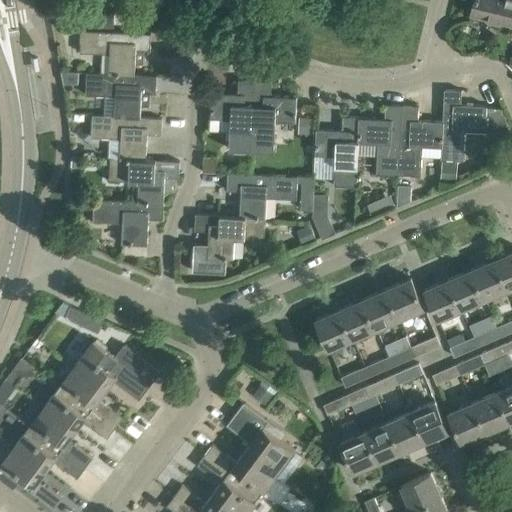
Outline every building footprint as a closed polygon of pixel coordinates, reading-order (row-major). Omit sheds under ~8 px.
[(511,0),(474,0),(469,21),(470,21),(471,16),(511,25),(511,24),(511,0)] [(110,53),(109,73),(135,74),(135,62),(143,62),(144,49),(150,50),(151,33),(81,29),(80,52),(110,53)] [(116,96),(115,115),(140,116),(141,105),(149,105),(150,92),(156,92),(157,75),(135,74),(109,73),(87,71),(86,94),(116,96)] [(229,148),(251,149),(255,79),(238,79),(237,93),(212,91),(210,117),(231,118),(229,148)] [(255,79),(251,149),(274,150),(275,121),(296,122),(297,96),(271,94),(272,80),(255,79)] [(441,147),(441,159),(463,160),(465,130),(485,131),(485,135),(502,136),(503,133),(511,133),(511,127),(504,109),(486,108),(487,105),(461,104),(461,89),(444,89),(443,120),(441,147)] [(385,118),(359,116),(358,142),(378,143),(376,173),(398,174),(401,104),(385,104),(385,118)] [(419,105),(401,104),(398,174),(421,176),(422,146),(441,147),(442,120),(418,119),(419,105)] [(121,138),(120,157),(146,159),(147,134),(162,134),(162,117),(140,116),(115,115),(93,114),(92,137),(121,138)] [(358,142),(359,116),(343,115),(342,129),(316,128),(315,154),(335,155),(333,185),(356,186),(358,142)] [(139,181),(138,200),(164,202),(164,190),(173,190),(174,177),(179,177),(180,160),(146,159),(120,157),(110,157),(109,179),(139,181)] [(241,190),(239,215),(265,216),(266,196),(296,198),(297,176),(248,173),(228,172),(227,189),(241,190)] [(164,202),(138,200),(94,198),(93,221),(123,222),(122,242),(148,244),(149,218),(163,219),(164,202)] [(82,200),(73,201),(74,210),(82,210),(82,200)] [(193,241),(193,265),(223,266),(223,257),(234,258),(234,237),(265,240),(265,217),(196,213),(195,230),(209,230),(208,242),(193,241)] [(327,213),(314,219),(322,238),(335,232),(327,213)] [(511,250),(496,258),(509,287),(511,285),(511,250)] [(496,258),(472,268),(485,298),(509,287),(496,258)] [(472,268),(448,278),(461,308),(485,298),(472,268)] [(411,277),(387,287),(400,317),(424,307),(411,277)] [(461,308),(448,278),(425,289),(437,318),(461,308)] [(387,287),(363,298),(376,327),(400,317),(387,287)] [(363,298),(340,308),(353,338),(376,327),(363,298)] [(71,304),(65,317),(76,322),(82,309),(71,304)] [(353,338),(340,308),(316,318),(329,348),(353,338)] [(511,319),(497,326),(501,335),(511,330),(511,319)] [(497,326),(473,336),(477,346),(501,335),(497,326)] [(436,335),(412,345),(416,355),(440,345),(436,335)] [(477,346),(473,336),(450,346),(454,356),(477,346)] [(94,339),(74,365),(106,389),(113,379),(139,398),(152,382),(137,371),(146,359),(124,343),(115,355),(94,339)] [(504,343),(480,353),(485,362),(508,353),(504,343)] [(412,345),(389,356),(393,365),(416,355),(412,345)] [(480,353),(457,363),(461,372),(485,362),(480,353)] [(389,356),(365,366),(369,375),(393,365),(389,356)] [(419,362),(395,373),(399,383),(423,372),(419,362)] [(457,363),(433,373),(437,382),(461,372),(457,363)] [(74,365),(59,385),(75,397),(71,403),(78,408),(86,397),(95,403),(91,409),(115,427),(123,417),(99,399),(106,389),(74,365)] [(369,375),(365,366),(341,376),(345,386),(369,375)] [(395,373),(371,383),(375,393),(399,383),(395,373)] [(371,383),(348,393),(352,403),(375,393),(371,383)] [(511,384),(496,391),(509,421),(511,419),(511,384)] [(59,385),(45,405),(76,429),(83,419),(108,438),(115,427),(91,409),(95,403),(86,397),(78,408),(71,403),(75,397),(59,385)] [(496,391),(473,401),(486,431),(509,421),(496,391)] [(348,393),(324,404),(328,413),(352,403),(348,393)] [(435,400),(411,411),(424,440),(448,430),(435,400)] [(251,442),(244,451),(276,475),(295,449),(264,426),(269,420),(243,401),(227,424),(251,442)] [(486,431),(473,401),(449,411),(462,441),(486,431)] [(45,405),(29,425),(45,437),(42,442),(50,448),(58,438),(65,444),(61,449),(85,467),(93,457),(69,439),(76,429),(45,405)] [(411,411),(387,421),(400,450),(424,440),(411,411)] [(387,421),(364,431),(377,461),(400,450),(387,421)] [(29,425),(14,446),(46,469),(53,460),(77,478),(85,467),(61,449),(65,444),(58,438),(50,448),(42,442),(45,437),(29,425)] [(377,461),(364,431),(340,441),(353,471),(377,461)] [(212,443),(204,454),(229,472),(225,477),(233,483),(241,473),(249,478),(245,484),(261,496),(276,475),(244,451),(236,461),(212,443)] [(46,469),(14,446),(0,464),(0,467),(1,468),(19,481),(55,508),(63,497),(39,479),(46,469)] [(221,482),(214,492),(240,511),(248,511),(261,496),(245,484),(249,478),(241,473),(233,483),(225,477),(229,472),(204,454),(197,464),(221,482)] [(1,468),(0,468),(0,477),(14,488),(19,481),(1,468)] [(401,484),(412,508),(441,495),(431,472),(401,484)] [(182,484),(174,494),(198,511),(240,511),(214,492),(206,502),(182,484)] [(176,511),(198,511),(174,494),(166,504),(176,511)] [(412,508),(413,511),(448,511),(441,495),(412,508)] [(369,511),(380,511),(374,496),(364,500),(369,511)]
